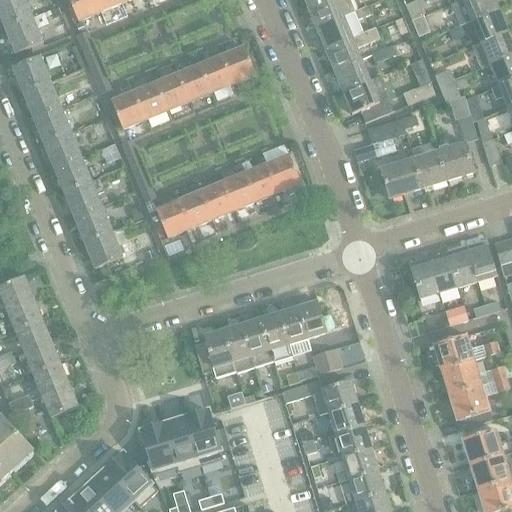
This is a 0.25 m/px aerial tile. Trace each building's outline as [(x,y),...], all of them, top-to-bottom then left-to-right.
[(5,0),(0,2),(0,18),(4,30),(32,18),(24,0),(5,0)] [(68,0),(78,24),(100,14),(94,0),(68,0)] [(94,0),(100,14),(123,5),(120,0),(94,0)] [(326,0),(307,8),(316,29),(343,19),(354,14),(349,3),(356,0),(326,0)] [(463,27),(472,23),(499,12),(493,0),(466,0),(455,5),(441,10),(445,19),(457,14),(462,27),(463,27)] [(407,6),(414,22),(425,17),(419,1),(407,6)] [(369,8),(357,13),(361,21),(372,17),(369,8)] [(54,19),(61,17),(58,10),(51,13),(54,19)] [(472,23),(481,45),(508,34),(499,12),(472,23)] [(425,17),(414,22),(421,39),(432,34),(425,17)] [(43,45),(32,18),(4,30),(15,56),(43,45)] [(343,19),(316,29),(325,51),(351,40),(343,19)] [(82,24),(76,27),(80,36),(86,33),(82,24)] [(467,36),(463,27),(462,27),(450,32),(454,42),(467,36)] [(351,40),(325,51),(333,73),(361,62),(356,51),(379,42),(375,31),(351,40)] [(106,107),(111,104),(119,101),(115,91),(111,92),(86,33),(80,36),(77,37),(101,96),(106,107)] [(480,70),(490,67),(511,57),(511,44),(508,34),(481,45),(472,49),(480,70)] [(245,48),(222,58),(233,86),(256,77),(245,48)] [(393,48),(373,56),(377,66),(397,58),(393,48)] [(202,54),(195,57),(212,96),(233,86),(222,58),(207,64),(202,54)] [(193,70),(177,76),(189,105),(212,96),(195,57),(189,59),(193,70)] [(511,57),(490,67),(499,88),(511,83),(511,57)] [(41,59),(13,70),(23,96),(51,85),(41,59)] [(361,62),(333,73),(342,95),(369,83),(361,62)] [(159,72),(151,75),(167,114),(189,105),(177,76),(164,82),(159,72)] [(437,78),(441,87),(456,81),(452,72),(437,78)] [(150,88),(133,95),(145,123),(167,114),(151,75),(145,77),(150,88)] [(379,80),(342,95),(351,117),(360,113),(365,124),(365,125),(377,121),(393,114),(379,80)] [(463,99),(456,81),(441,87),(448,104),(453,103),(463,99)] [(511,108),(511,83),(499,88),(492,91),(497,103),(504,100),(508,110),(511,108)] [(51,85),(23,96),(33,120),(61,109),(51,85)] [(408,108),(434,97),(429,85),(403,96),(408,108)] [(119,101),(111,104),(123,133),(145,123),(133,95),(119,101)] [(469,100),(476,123),(484,120),(475,98),(469,100)] [(453,103),(459,122),(470,119),(464,99),(463,99),(453,103)] [(61,109),(33,120),(43,145),(71,134),(61,109)] [(414,118),(401,122),(404,132),(417,128),(414,118)] [(492,142),(484,120),(476,123),(483,146),(492,142)] [(404,132),(401,122),(367,133),(372,147),(373,147),(393,141),(405,137),(404,132)] [(71,134),(43,145),(54,170),(81,159),(72,136),(71,134)] [(393,141),(373,147),(377,159),(396,153),(393,141)] [(502,164),(492,142),(483,146),(490,169),(502,164)] [(146,205),(151,203),(155,201),(131,143),(122,146),(146,205)] [(475,175),(466,145),(437,154),(446,184),(475,175)] [(263,157),(267,167),(279,196),(287,192),(289,198),(303,192),(288,158),(284,148),(263,157)] [(437,154),(413,161),(422,191),(446,184),(437,154)] [(81,159),(54,170),(64,195),(91,184),(81,159)] [(388,201),(422,191),(413,161),(379,172),(388,201)] [(237,179),(222,185),(234,214),(257,204),(245,176),(241,166),(233,169),(237,179)] [(267,167),(245,176),(257,204),(279,196),(267,167)] [(91,184),(64,195),(74,220),(101,209),(91,184)] [(222,185),(201,194),(212,223),(234,214),(222,185)] [(193,197),(178,203),(190,232),(212,223),(201,194),(197,186),(190,189),(193,197)] [(159,199),(155,201),(151,203),(167,241),(190,232),(178,203),(163,209),(159,199)] [(140,208),(130,211),(135,223),(145,219),(140,208)] [(101,209),(74,220),(84,245),(112,234),(101,209)] [(112,234),(84,245),(95,271),(123,260),(122,259),(128,256),(122,243),(117,246),(112,234)] [(486,243),(466,249),(477,285),(497,279),(486,243)] [(500,268),(501,268),(501,266),(510,263),(505,243),(494,247),(500,268)] [(466,249),(447,255),(458,291),(477,285),(466,249)] [(153,250),(144,254),(147,261),(156,257),(153,250)] [(447,255),(428,261),(439,297),(458,291),(447,255)] [(419,303),(439,297),(428,261),(408,267),(419,303)] [(511,276),(511,262),(510,263),(501,266),(501,268),(505,279),(511,276)] [(0,290),(0,296),(7,313),(34,302),(25,280),(0,290)] [(7,313),(15,333),(42,322),(34,302),(7,313)] [(498,304),(484,309),(487,318),(501,314),(498,304)] [(318,305),(298,311),(308,342),(327,336),(327,334),(334,330),(330,319),(322,320),(318,305)] [(465,308),(444,314),(444,315),(446,320),(449,329),(461,325),(469,323),(469,322),(465,308)] [(258,309),(250,312),(253,322),(261,320),(258,309)] [(476,321),(487,318),(484,309),(473,312),(476,321)] [(311,354),(308,342),(298,311),(279,316),(292,359),(311,354)] [(246,314),(239,316),(242,324),(249,322),(246,314)] [(444,315),(425,321),(429,335),(449,329),(446,320),(444,315)] [(279,316),(260,322),(273,365),(292,359),(279,316)] [(15,333),(24,355),(51,344),(42,322),(15,333)] [(260,322),(242,328),(255,370),(273,365),(260,322)] [(235,376),(255,370),(242,328),(223,333),(235,375),(234,375),(235,376)] [(216,381),(234,375),(235,375),(223,333),(203,339),(205,345),(194,348),(202,374),(213,371),(216,381)] [(468,337),(434,347),(442,373),(475,363),(472,351),(468,337)] [(497,343),(483,347),(487,359),(488,359),(501,355),(497,343)] [(24,355),(33,376),(60,365),(51,344),(24,355)] [(318,378),(341,371),(336,352),(313,358),(318,378)] [(12,355),(1,359),(6,371),(17,367),(12,355)] [(475,363),(442,373),(449,398),(483,387),(480,376),(475,363)] [(33,376),(42,397),(69,386),(60,365),(33,376)] [(492,372),(491,373),(494,384),(508,380),(505,369),(492,372)] [(298,374),(286,377),(289,387),(301,383),(300,381),(298,374)] [(508,380),(494,384),(498,395),(499,395),(511,391),(508,380)] [(309,386),(282,395),(282,396),(286,406),(313,398),(324,394),(323,393),(320,383),(309,386)] [(319,419),(328,416),(357,407),(350,384),(323,393),(324,394),(313,398),(319,419)] [(271,385),(261,388),(263,395),(273,392),(271,385)] [(78,409),(69,386),(42,397),(51,420),(78,409)] [(483,387),(449,398),(457,423),(459,423),(462,432),(493,422),(490,413),(491,413),(486,398),(483,387)] [(242,394),(227,399),(232,411),(246,406),(244,400),(242,394)] [(30,397),(20,402),(24,414),(35,409),(30,397)] [(20,402),(9,406),(14,418),(24,414),(20,402)] [(328,416),(335,438),(364,429),(357,407),(328,416)] [(209,413),(186,420),(201,469),(211,465),(223,462),(221,453),(214,431),(209,413)] [(0,484),(33,454),(2,420),(0,422),(0,484)] [(186,420),(164,426),(178,471),(177,471),(178,476),(201,469),(186,420)] [(164,426),(141,433),(153,473),(155,478),(177,471),(178,471),(164,426)] [(335,438),(342,460),(371,451),(364,429),(335,438)] [(230,452),(223,430),(215,433),(221,455),(230,452)] [(463,442),(471,467),(503,458),(495,432),(463,442)] [(300,437),(303,448),(314,444),(311,434),(300,437)] [(317,454),(314,444),(303,448),(306,458),(317,454)] [(339,485),(349,482),(348,482),(377,473),(371,451),(342,460),(346,472),(335,475),(339,485)] [(123,456),(106,472),(134,502),(133,503),(140,510),(158,493),(152,486),(123,456)] [(471,467),(478,492),(511,482),(503,458),(471,467)] [(314,481),(322,479),(318,467),(311,469),(314,481)] [(106,472),(89,487),(111,511),(123,511),(133,503),(134,502),(106,472)] [(348,482),(349,482),(355,504),(384,495),(377,473),(348,482)] [(503,511),(511,509),(511,487),(511,482),(478,492),(484,511),(503,511)] [(111,511),(89,487),(72,503),(80,511),(111,511)] [(389,511),(384,495),(355,504),(357,511),(389,511)] [(222,496),(210,499),(213,509),(224,505),(222,496)] [(323,511),(328,511),(334,510),(330,498),(320,501),(323,511)] [(204,501),(199,503),(201,511),(213,509),(210,499),(204,501)] [(80,511),(72,503),(61,511),(80,511)]
